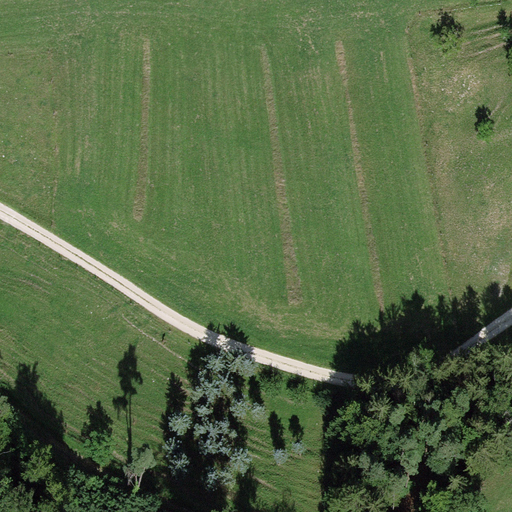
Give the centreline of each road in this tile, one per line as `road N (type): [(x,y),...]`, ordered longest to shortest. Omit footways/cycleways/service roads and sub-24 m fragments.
road 1 (track): [(511,313),(420,377),(379,384),(312,374),(172,320),(0,212)]
road 2 (track): [(0,402),(160,511)]
